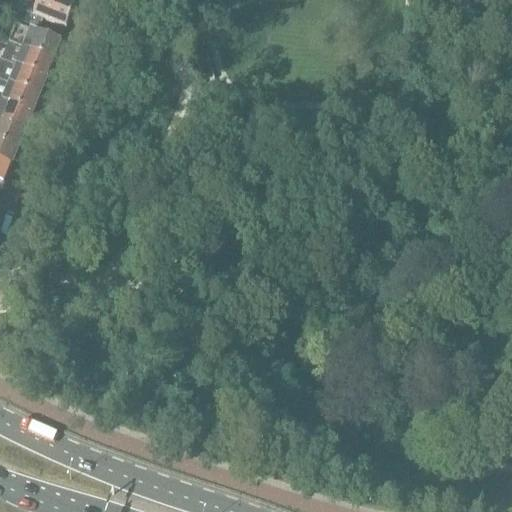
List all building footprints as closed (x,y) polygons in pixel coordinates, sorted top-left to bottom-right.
[(39,31),(43,21),(66,30),(74,10),(49,0),(22,0),(18,10),(11,7),(7,18),(39,31)] [(26,43),(23,52),(53,64),(60,45),(30,33),(18,29),(18,30),(14,28),(11,36),(26,43)] [(0,52),(0,63),(45,82),(53,64),(23,52),(8,46),(5,54),(0,52)] [(0,63),(0,82),(39,98),(45,82),(0,63)] [(0,82),(0,103),(31,116),(39,98),(0,82)] [(0,123),(24,134),(31,116),(0,103),(0,123)] [(0,143),(17,151),(24,134),(0,123),(0,143)] [(0,163),(10,168),(17,151),(0,143),(0,163)] [(0,184),(3,186),(10,168),(0,163),(0,184)]
